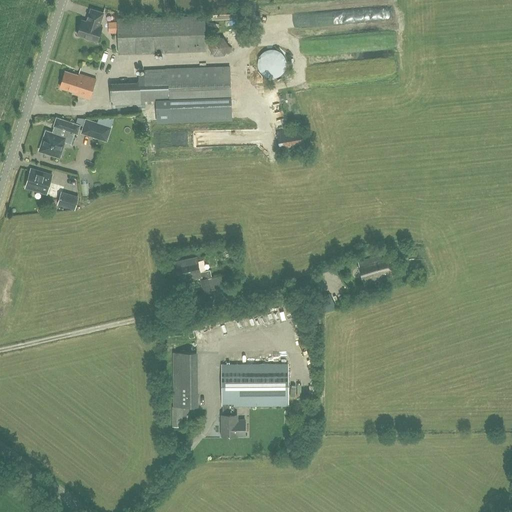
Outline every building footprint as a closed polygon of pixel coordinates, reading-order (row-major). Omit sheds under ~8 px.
[(99,26),(103,13),(91,9),(87,22),(82,20),(77,35),(97,41),(102,27),(99,26)] [(119,54),(206,51),(205,16),(117,19),(119,54)] [(238,29),(228,33),(231,39),(240,36),(238,29)] [(229,55),(232,48),(229,46),(223,38),(213,39),(208,48),(214,56),(225,56),(225,54),(229,55)] [(270,78),(273,78),(275,78),(279,76),(282,74),(283,73),(285,70),(286,68),(286,65),(286,63),(286,59),(284,57),(283,55),(281,53),(279,51),(276,50),(274,50),(270,50),(267,50),(265,51),(263,53),(261,55),(260,57),(258,60),(258,63),(258,65),(258,67),(259,70),(261,73),(263,75),(266,77),(268,78),(270,78)] [(231,95),(230,67),(168,69),(168,70),(145,71),(146,83),(111,84),(112,104),(157,103),(158,119),(170,119),(231,117),(231,96),(231,95)] [(78,76),(65,71),(60,88),(73,92),(72,94),(90,99),(96,79),(79,74),(78,76)] [(77,133),(80,125),(57,118),(54,126),(56,127),(54,133),(46,131),(41,148),(43,152),(55,156),(58,149),(62,150),(65,142),(71,144),(75,132),(77,133)] [(106,141),(111,128),(86,120),(82,133),(106,141)] [(280,152),(305,148),(301,127),(276,132),(280,152)] [(47,194),(52,175),(31,169),(26,187),(47,194)] [(74,209),(78,197),(62,193),(58,204),(74,209)] [(364,285),(393,276),(387,254),(358,262),(364,285)] [(210,270),(200,272),(197,258),(175,263),(180,282),(200,278),(203,293),(204,294),(213,292),(212,288),(210,278),(212,278),(210,270)] [(216,289),(227,286),(225,277),(214,280),(216,289)] [(325,312),(337,307),(330,293),(319,299),(325,312)] [(174,406),(197,406),(196,353),(174,353),(174,406)] [(233,415),(233,406),(288,406),(288,365),(222,365),(222,406),(223,406),(223,415),(222,415),(222,436),(229,436),(230,437),(234,437),(234,436),(237,436),(237,435),(245,435),(245,425),(237,425),(237,415),(233,415)]
